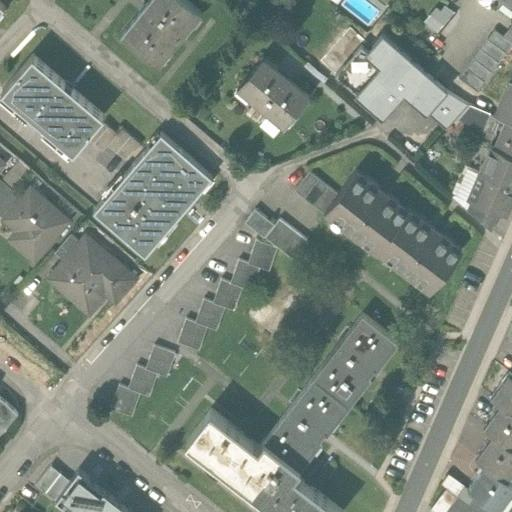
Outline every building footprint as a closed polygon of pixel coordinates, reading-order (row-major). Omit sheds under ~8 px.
[(200,12),(185,0),(148,0),(122,33),(159,62),(200,12)] [(511,0),(493,0),(511,14),(511,0)] [(441,34),(457,14),(444,4),(429,24),(441,34)] [(478,89),(511,43),(511,40),(504,34),(494,27),(459,75),(478,89)] [(368,49),(361,43),(336,72),(382,113),(403,89),(426,109),(445,87),(383,32),(368,49)] [(33,55),(2,90),(72,151),(85,136),(100,119),(103,115),(33,55)] [(263,56),(238,87),(239,88),(241,85),(254,96),(251,98),(260,106),(286,75),(263,56)] [(286,75),(260,106),(271,114),(273,112),(285,122),(283,125),(284,125),(310,95),(286,75)] [(511,105),(511,77),(510,77),(494,112),(507,117),(511,105)] [(445,87),(426,109),(446,127),(468,102),(445,87)] [(511,105),(507,117),(495,143),(495,144),(511,151),(511,105)] [(100,119),(85,136),(102,152),(108,145),(125,160),(139,144),(122,129),(117,134),(100,119)] [(161,131),(94,208),(144,252),(211,176),(161,131)] [(511,181),(511,151),(495,144),(495,143),(490,141),(479,168),(511,181)] [(15,165),(25,173),(33,164),(23,155),(15,165)] [(339,192),(327,207),(341,219),(340,221),(364,239),(365,238),(374,244),(404,205),(400,202),(401,200),(368,174),(367,176),(357,168),(339,192)] [(507,213),(511,202),(511,181),(479,168),(467,196),(471,198),(493,207),(507,213)] [(327,207),(339,192),(311,170),(296,188),(324,211),(327,207)] [(0,203),(12,190),(0,179),(0,203)] [(68,220),(30,187),(22,196),(5,216),(27,236),(19,245),(35,259),(68,220)] [(12,190),(0,203),(0,212),(5,216),(22,196),(13,189),(12,190)] [(471,198),(467,206),(486,223),(493,207),(471,198)] [(404,205),(374,244),(380,249),(382,247),(395,257),(393,259),(417,278),(419,276),(433,287),(463,248),(453,240),(454,239),(421,213),(420,215),(410,207),(409,209),(404,205)] [(245,219),(264,235),(274,222),(255,207),(245,219)] [(280,216),(265,235),(293,257),(308,238),(280,216)] [(252,249),(273,256),(277,245),(256,237),(252,249)] [(76,238),(61,255),(70,264),(86,246),(76,238)] [(134,277),(91,240),(86,246),(70,264),(57,279),(91,309),(105,292),(114,301),(134,277)] [(252,249),(248,260),(260,265),(269,268),(273,256),(252,249)] [(234,268),(256,276),(260,265),(248,260),(238,257),(234,268)] [(234,268),(230,280),(242,284),(252,288),(256,276),(234,268)] [(242,284),(230,280),(221,277),(217,288),(238,296),(242,284)] [(234,307),(238,296),(217,288),(213,300),(225,304),(234,307)] [(221,315),(225,304),(213,300),(203,296),(199,308),(221,315)] [(217,327),(221,315),(199,308),(195,320),(207,324),(217,327)] [(397,338),(362,312),(311,377),(346,404),(397,338)] [(186,316),(182,328),(203,335),(207,324),(195,320),(186,316)] [(203,335),(182,328),(178,339),(199,347),(203,335)] [(119,382),(111,405),(132,413),(140,390),(149,394),(158,371),(167,374),(175,351),(154,343),(146,366),(136,363),(128,386),(119,382)] [(511,373),(509,371),(492,394),(502,401),(511,408),(511,373)] [(346,404),(311,377),(266,436),(283,450),(301,463),(346,404)] [(0,429),(17,410),(0,394),(0,429)] [(511,408),(502,401),(485,425),(494,431),(511,444),(511,408)] [(210,406),(187,436),(253,488),(283,450),(266,436),(259,444),(210,406)] [(511,444),(494,431),(477,455),(486,462),(507,477),(508,476),(505,474),(511,464),(511,444)] [(301,463),(283,450),(253,488),(284,511),(340,511),(343,509),(294,471),(301,463)] [(56,494),(70,477),(51,461),(36,480),(55,495),(56,494)] [(511,480),(507,477),(486,462),(468,486),(474,490),(496,506),(499,508),(496,505),(506,492),(509,495),(511,490),(511,480)] [(90,474),(79,465),(70,477),(56,494),(78,511),(136,511),(89,475),(90,474)] [(474,490),(468,486),(450,473),(444,482),(445,483),(458,492),(467,499),(474,490)] [(430,503),(443,511),(458,492),(445,483),(430,503)] [(467,499),(458,492),(443,511),(442,511),(491,511),(496,506),(474,490),(467,499)]
